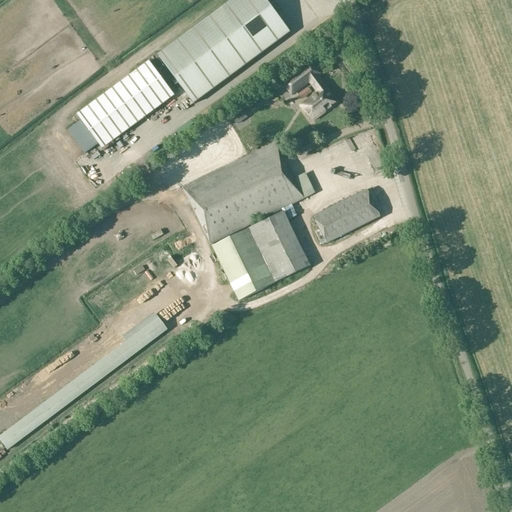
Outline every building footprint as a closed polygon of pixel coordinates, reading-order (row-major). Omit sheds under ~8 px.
[(265,0),(232,0),(158,56),(194,104),(290,33),(265,0)] [(150,62),(77,116),(102,149),(175,95),(150,62)] [(313,62),(283,84),(292,95),(310,82),(318,93),(301,106),(306,113),(308,112),(314,120),(333,107),(332,105),(336,102),(327,89),(328,88),(319,75),(321,73),(313,62)] [(298,95),(302,100),(312,93),(308,87),(298,95)] [(210,245),(282,210),(283,213),(212,247),(238,301),(309,266),(288,222),(291,220),(291,219),(297,216),(292,205),(304,199),(277,142),(183,188),(210,245)] [(313,217),(327,245),(381,218),(367,190),(313,217)] [(105,259),(121,270),(129,257),(113,247),(105,259)] [(103,269),(99,272),(104,279),(108,276),(103,269)] [(156,318),(0,435),(0,441),(7,450),(166,330),(156,318)]
